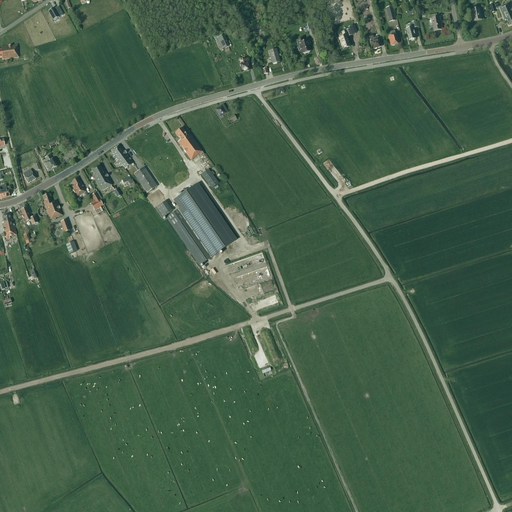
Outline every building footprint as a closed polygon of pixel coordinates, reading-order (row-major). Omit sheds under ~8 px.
[(511,24),(511,9),(509,3),(499,7),(505,21),(506,20),(509,26),(511,24)] [(54,9),(48,11),(53,21),(59,18),(58,17),(59,16),(60,17),(63,15),(58,7),(55,9),(56,10),(55,11),(54,9)] [(391,7),(385,9),(389,23),(395,21),(391,7)] [(480,9),(472,10),(474,22),(482,20),(480,9)] [(437,20),(436,17),(436,15),(428,16),(429,20),(432,19),(434,32),(442,30),(440,19),(437,20)] [(409,41),(416,39),(413,29),(417,27),(415,23),(408,25),(409,29),(406,30),(409,41)] [(391,46),(398,44),(396,38),(397,38),(396,35),(395,35),(394,31),(390,32),(391,36),(388,37),(389,37),(388,38),(389,41),(391,46)] [(342,33),(344,37),(339,39),(343,49),(349,47),(346,37),(347,36),(345,32),(342,33)] [(228,46),(223,36),(217,39),(222,49),(228,46)] [(380,44),(379,40),(378,40),(378,37),(374,38),(375,41),(370,42),(371,45),(372,50),(380,48),(379,44),(380,44)] [(304,42),(303,39),(297,41),(298,47),(298,48),(299,52),(300,52),(301,55),(310,52),(308,46),(310,46),(309,42),(307,42),(307,41),(304,42)] [(2,50),(0,49),(0,58),(2,58),(2,60),(6,60),(8,60),(8,59),(17,58),(17,59),(19,58),(19,53),(19,51),(18,51),(18,45),(1,48),(2,50)] [(276,63),(279,62),(276,50),(269,52),(272,63),(272,64),(276,63)] [(248,63),(247,58),(242,59),(243,64),(239,65),(241,73),(249,71),(247,63),(248,63)] [(222,107),(221,107),(216,111),(220,117),(227,112),(223,105),(222,106),(222,107)] [(182,128),(175,133),(180,141),(178,142),(191,161),(198,155),(199,157),(202,155),(201,153),(202,152),(189,134),(187,135),(182,128)] [(121,150),(118,146),(111,151),(114,155),(112,157),(120,167),(122,166),(125,170),(134,164),(123,149),(121,150)] [(48,172),(57,167),(53,159),(52,159),(50,156),(45,158),(47,162),(43,164),(48,172)] [(95,181),(106,174),(104,170),(102,171),(99,166),(91,170),(94,175),(92,176),(95,181)] [(126,171),(129,176),(134,172),(131,168),(126,171)] [(157,187),(144,168),(134,175),(147,194),(157,187)] [(24,178),(28,184),(36,179),(32,173),(30,170),(22,174),(24,178)] [(219,183),(208,170),(201,175),(212,188),(219,183)] [(106,174),(95,181),(101,192),(112,185),(106,174)] [(74,185),(71,187),(76,197),(86,192),(80,182),(79,183),(77,179),(72,182),(74,185)] [(180,209),(167,218),(189,250),(199,265),(235,241),(197,185),(174,201),(180,209)] [(0,187),(0,199),(2,199),(10,197),(9,194),(8,190),(7,191),(6,186),(0,187)] [(94,200),(90,203),(91,205),(94,211),(95,210),(98,215),(103,212),(100,207),(105,205),(98,192),(91,196),(94,200)] [(51,202),(48,194),(43,197),(45,202),(43,203),(46,212),(46,214),(47,213),(50,220),(54,219),(54,220),(55,219),(55,218),(62,216),(56,201),(51,202)] [(165,202),(155,209),(162,219),(172,212),(165,202)] [(27,208),(20,210),(22,214),(21,214),(24,223),(30,221),(31,225),(38,223),(35,217),(31,218),(27,208)] [(10,215),(2,217),(4,223),(2,224),(5,238),(16,235),(13,220),(11,221),(10,215)] [(70,231),(66,221),(60,223),(64,233),(70,231)] [(69,255),(77,252),(73,242),(65,245),(69,255)]
